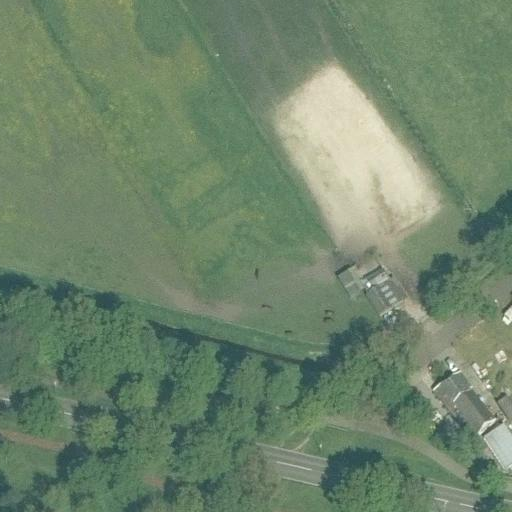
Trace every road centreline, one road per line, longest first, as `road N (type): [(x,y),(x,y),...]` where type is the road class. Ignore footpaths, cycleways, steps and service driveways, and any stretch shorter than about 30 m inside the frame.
road 1 (primary): [(483,511),(0,401)]
road 2 (unclassified): [(386,383),(511,281)]
